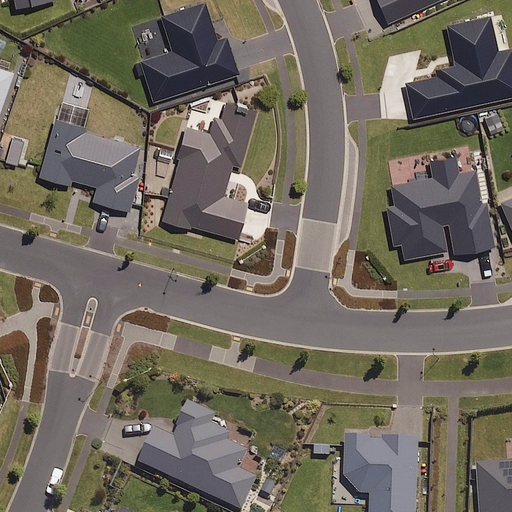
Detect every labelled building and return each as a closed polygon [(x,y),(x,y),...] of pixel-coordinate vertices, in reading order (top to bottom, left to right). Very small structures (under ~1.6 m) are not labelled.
[(377,0),(390,28),(454,0),(377,0)] [(217,41),(204,2),(131,26),(155,99),(238,72),(227,38),(217,41)] [(497,51),(489,15),(448,24),(456,63),(435,67),(437,74),(407,81),(414,116),(511,94),(511,49),(511,47),(497,51)] [(0,109),(13,72),(0,67),(0,109)] [(88,108),(60,100),(40,175),(69,183),(71,178),(97,185),(93,199),(129,209),(138,177),(132,175),(140,146),(82,130),(88,108)] [(256,108),(225,100),(221,117),(214,115),(210,132),(186,126),(163,219),(241,239),(250,202),(225,196),(233,163),(242,166),(256,108)] [(457,172),(454,155),(431,159),(433,175),(391,182),(396,206),(388,208),(394,243),(402,241),(404,257),(446,250),(441,224),(450,222),(455,252),(493,246),(486,203),(480,204),(474,169),(457,172)] [(511,189),(498,195),(511,228),(511,189)] [(218,413),(191,401),(174,436),(158,429),(142,462),(244,510),(259,477),(241,469),(250,449),(226,439),(230,431),(213,423),(218,413)] [(418,511),(421,439),(349,437),(347,476),(362,493),(373,493),(372,511),(418,511)] [(511,511),(511,461),(481,463),(483,511),(511,511)]
